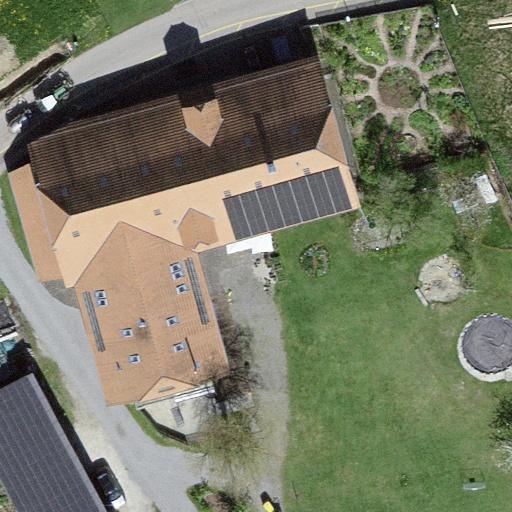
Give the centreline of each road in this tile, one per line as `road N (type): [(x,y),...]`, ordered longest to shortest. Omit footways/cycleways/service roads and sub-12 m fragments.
road 1 (track): [(0,256),(111,433),(143,453),(234,482),(264,511)]
road 2 (unclassified): [(260,0),(133,51),(0,145)]
road 3 (track): [(250,280),(273,412),(271,449),(254,497)]
